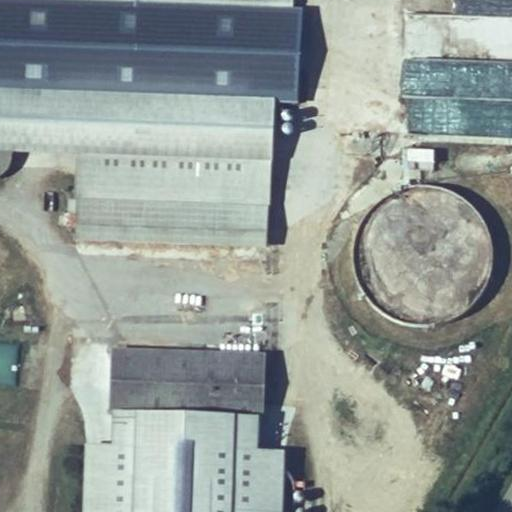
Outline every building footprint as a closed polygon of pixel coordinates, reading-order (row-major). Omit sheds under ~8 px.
[(0,0),(0,23),(288,34),(289,13),(290,0),(0,0)] [(511,59),(511,0),(404,0),(402,55),(511,59)] [(288,34),(0,23),(0,48),(302,60),(302,13),(289,13),(288,34)] [(0,48),(0,68),(301,81),(302,60),(0,48)] [(301,81),(0,68),(0,91),(277,103),(299,104),(301,81)] [(0,151),(13,152),(79,154),(269,161),(276,161),(277,103),(0,91),(0,151)] [(407,147),(407,166),(435,167),(436,148),(407,147)] [(13,152),(0,151),(0,178),(1,178),(4,175),(8,171),(10,167),(11,163),(12,160),(13,155),(13,152)] [(269,161),(79,154),(78,202),(70,202),(70,215),(77,215),(77,244),(265,252),(269,161)] [(466,332),(501,220),(464,209),(466,203),(411,186),(405,205),(381,197),(350,296),(466,332)] [(0,343),(0,383),(15,384),(17,345),(0,343)] [(264,358),(110,352),(109,415),(114,417),(112,449),(90,449),(87,511),(281,511),(283,454),(255,452),(256,422),(262,422),(264,358)]
